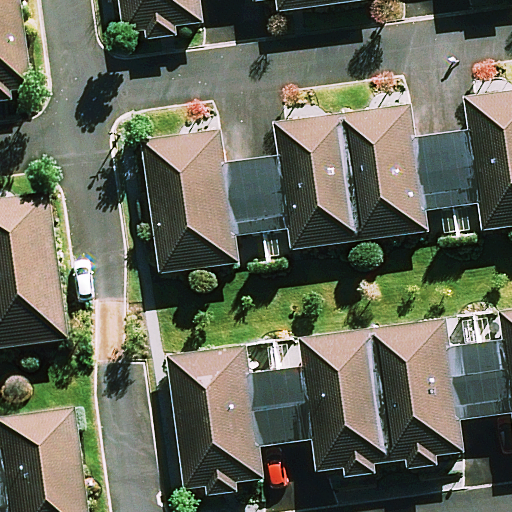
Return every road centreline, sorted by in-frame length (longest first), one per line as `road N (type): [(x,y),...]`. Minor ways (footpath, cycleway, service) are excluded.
road 1 (residential): [(511,27),(77,86)]
road 2 (residential): [(84,131),(138,511)]
